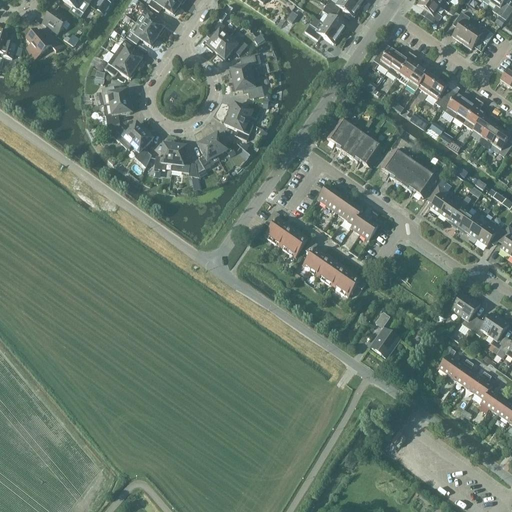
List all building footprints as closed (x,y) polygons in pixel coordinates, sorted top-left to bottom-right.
[(76,10),(82,2),(79,0),(60,0),(72,8),(69,13),(79,20),(83,15),(76,10)] [(168,0),(152,0),(148,7),(158,14),(162,9),(172,16),(173,16),(174,17),(178,11),(177,10),(179,7),(168,0)] [(357,12),(358,10),(344,0),(340,0),(336,7),(330,2),(326,8),(336,15),(340,10),(352,18),(354,19),(358,13),(357,12)] [(344,0),(358,10),(360,8),(361,9),(365,2),(364,1),(363,0),(344,0)] [(436,14),(440,8),(427,0),(421,0),(417,7),(428,14),(421,23),(430,29),(433,25),(436,27),(442,18),(436,14)] [(452,0),(427,0),(440,8),(444,3),(448,6),(452,0)] [(491,0),(490,3),(496,7),(492,13),(499,18),(505,22),(507,20),(511,12),(511,9),(508,7),(503,4),(505,0),(491,0)] [(333,20),(336,15),(326,8),(322,13),(328,17),(323,26),(339,37),(340,35),(342,36),(346,30),(345,29),(345,28),(333,20)] [(136,24),(141,28),(157,39),(158,36),(160,38),(164,31),(163,30),(153,22),(156,17),(146,10),(136,24)] [(42,25),(58,36),(67,22),(52,11),(42,25)] [(461,45),(472,29),(466,24),(469,20),(461,14),(454,24),(459,28),(452,38),(461,45)] [(286,21),(291,24),(295,19),(289,16),(286,21)] [(499,18),(494,24),(496,25),(499,28),(501,29),(502,28),(505,22),(499,18)] [(309,26),(304,33),(317,42),(321,38),(333,46),(335,47),(339,40),(338,39),(339,37),(323,26),(316,21),(312,28),(309,26)] [(232,35),(224,28),(219,24),(210,33),(215,37),(207,47),(206,49),(212,54),(213,52),(215,54),(228,40),(232,35)] [(155,41),(157,39),(141,28),(138,33),(132,30),(126,39),(136,46),(140,41),(150,48),(151,48),(152,49),(156,43),(155,41)] [(472,29),(461,45),(471,51),(478,41),(483,44),(486,46),(493,36),(490,34),(481,28),(478,33),(472,29)] [(49,38),(45,42),(36,31),(26,41),(30,46),(26,50),(31,60),(39,56),(39,57),(50,48),(55,54),(63,47),(49,38)] [(0,54),(4,56),(3,59),(12,61),(13,56),(20,58),(22,50),(15,48),(16,46),(8,45),(10,37),(0,33),(0,54)] [(72,37),(67,45),(73,49),(79,41),(72,37)] [(261,38),(254,42),(257,47),(264,43),(261,38)] [(245,46),(240,42),(237,39),(233,44),(228,40),(215,54),(218,56),(217,58),(223,63),(224,61),(224,62),(232,52),(237,56),(245,46)] [(131,54),(134,49),(124,42),(114,56),(135,71),(136,68),(138,69),(142,63),(141,62),(131,54)] [(388,73),(399,56),(390,49),(385,56),(380,53),(373,63),(370,68),(375,72),(379,67),(388,73)] [(410,60),(414,55),(413,54),(411,52),(408,56),(405,60),(399,56),(388,73),(387,74),(396,81),(399,77),(409,63),(410,60)] [(133,73),(135,71),(114,56),(104,71),(114,78),(118,73),(128,80),(130,81),(134,74),(133,73)] [(233,83),(259,77),(257,65),(255,58),(255,56),(240,60),(241,66),(236,67),(237,70),(230,72),(231,73),(229,73),(231,80),(232,80),(233,83)] [(408,83),(418,69),(409,63),(399,77),(408,83)] [(415,94),(428,76),(429,73),(433,68),(429,65),(424,73),(418,69),(408,83),(409,84),(406,88),(415,94)] [(511,86),(511,66),(510,70),(500,84),(509,91),(511,86)] [(427,96),(437,82),(428,76),(415,94),(418,90),(427,96)] [(236,94),(242,93),(243,97),(248,96),(249,102),(264,99),(259,77),(233,83),(234,86),(232,86),(234,94),(235,94),(236,94)] [(185,78),(179,89),(190,95),(196,85),(185,78)] [(451,93),(446,89),(447,89),(437,82),(427,96),(428,97),(425,102),(433,108),(435,106),(440,109),(451,93)] [(367,85),(364,90),(372,95),(377,88),(371,84),(369,87),(367,85)] [(127,93),(127,92),(114,94),(113,88),(101,90),(102,97),(103,107),(128,103),(128,100),(130,100),(128,93),(127,93)] [(456,95),(456,96),(451,93),(440,109),(439,110),(453,120),(466,102),(456,95)] [(476,109),(463,127),(472,133),(475,129),(482,119),(485,115),(479,111),(485,103),(481,101),(477,106),(476,109)] [(463,127),(476,109),(466,102),(453,120),(463,127)] [(130,114),(132,114),(131,106),(129,106),(128,103),(103,107),(104,118),(101,119),(104,136),(108,134),(119,127),(118,117),(130,115),(130,114)] [(250,118),(256,121),(260,111),(248,106),(246,111),(234,106),(234,107),(233,106),(229,113),(231,114),(230,117),(247,124),(250,118)] [(444,126),(448,118),(442,115),(438,122),(444,126)] [(253,127),(247,124),(230,117),(229,119),(227,119),(224,126),(225,126),(225,127),(237,132),(234,138),(246,143),(253,127)] [(495,128),(501,120),(497,118),(493,123),(491,126),(482,140),(491,146),(501,132),(495,128)] [(491,126),(482,119),(475,129),(472,133),(482,140),(491,126)] [(417,127),(423,130),(426,125),(421,122),(417,127)] [(338,148),(351,129),(342,123),(329,142),(338,148)] [(435,124),(430,130),(440,137),(445,131),(435,124)] [(131,147),(144,133),(142,131),(143,130),(137,125),(136,126),(136,125),(127,134),(119,127),(108,134),(118,144),(127,152),(132,147),(131,147)] [(346,157),(361,136),(351,129),(338,148),(341,150),(340,153),(346,157)] [(263,140),(267,135),(262,132),(259,137),(263,140)] [(511,139),(501,132),(491,146),(500,153),(498,155),(504,159),(506,156),(511,146),(511,139)] [(131,147),(132,147),(139,154),(134,159),(145,170),(151,158),(143,150),(152,141),(153,139),(147,134),(146,135),(144,133),(131,147)] [(443,134),(440,140),(448,145),(452,140),(443,134)] [(235,155),(229,144),(223,147),(217,136),(216,135),(209,138),(210,140),(207,141),(216,158),(217,158),(226,153),(229,158),(235,155)] [(372,143),(361,136),(346,157),(351,161),(353,159),(358,162),(372,143)] [(204,158),(195,163),(198,168),(201,166),(205,172),(210,169),(210,168),(220,162),(217,158),(216,158),(207,141),(205,143),(204,141),(197,145),(198,147),(197,147),(204,158)] [(382,150),(372,143),(358,162),(369,170),(382,150)] [(172,167),(174,148),(171,148),(171,146),(164,145),(164,147),(163,146),(161,159),(155,158),(154,171),(165,172),(166,166),(172,167)] [(172,167),(171,173),(188,175),(188,178),(198,180),(195,167),(189,166),(190,163),(184,162),(186,149),(185,149),(185,147),(177,146),(177,148),(174,148),(172,167)] [(463,164),(466,157),(452,152),(449,158),(463,164)] [(391,178),(405,159),(396,153),(383,172),(391,178)] [(400,187),(415,166),(405,159),(391,178),(395,180),(393,183),(400,187)] [(425,173),(415,166),(400,187),(406,191),(408,189),(412,192),(425,173)] [(464,179),(468,174),(461,170),(458,174),(464,179)] [(436,180),(425,173),(412,192),(422,200),(436,180)] [(478,182),(474,187),(482,193),(486,188),(478,182)] [(439,216),(449,202),(444,199),(447,194),(438,187),(431,197),(436,200),(429,209),(439,216)] [(326,208),(335,195),(326,189),(317,202),(326,208)] [(335,215),(344,201),(335,195),(326,208),(335,215)] [(449,223),(464,200),(460,198),(458,201),(457,201),(454,206),(449,202),(439,216),(449,223)] [(464,200),(449,223),(451,225),(450,226),(457,231),(468,215),(463,212),(466,207),(462,204),(464,201),(464,200)] [(344,221),(353,208),(344,201),(335,215),(344,221)] [(360,218),(362,214),(353,208),(344,221),(352,227),(353,227),(359,217),(360,218)] [(468,215),(457,231),(463,236),(465,234),(467,236),(483,213),(479,210),(473,219),(468,215)] [(486,219),(488,216),(490,212),(487,210),(484,214),(483,213),(467,236),(477,242),(491,222),(486,219)] [(272,243),(285,225),(277,219),(279,217),(273,213),(265,226),(270,229),(264,238),(272,243)] [(368,224),(360,218),(359,217),(353,227),(352,227),(350,230),(359,237),(368,224)] [(504,233),(495,227),(496,226),(491,222),(477,242),(487,249),(492,241),(497,244),(501,239),(504,233)] [(368,224),(359,237),(368,243),(377,230),(368,224)] [(293,230),(288,226),(285,225),(272,243),(280,249),(293,230)] [(509,258),(511,253),(511,231),(508,228),(504,233),(501,239),(505,242),(500,251),(509,258)] [(287,254),(300,235),(293,230),(280,249),(287,254)] [(295,259),(308,240),(300,235),(287,254),(295,259)] [(310,273),(323,254),(315,249),(317,247),(311,243),(305,252),(310,256),(302,268),(310,273)] [(330,259),(326,257),(323,254),(310,273),(317,278),(330,259)] [(388,256),(385,261),(392,265),(395,260),(388,256)] [(338,265),(330,259),(317,278),(325,284),(338,265)] [(333,289),(346,270),(338,265),(325,284),(333,289)] [(353,275),(349,273),(346,270),(333,289),(340,294),(353,275)] [(361,292),(368,282),(363,278),(361,281),(353,275),(340,294),(348,299),(356,288),(361,292)] [(449,302),(442,312),(451,319),(454,314),(459,318),(470,302),(462,296),(455,306),(449,302)] [(478,322),(472,318),(479,308),(470,302),(459,318),(464,321),(461,326),(471,332),(478,322)] [(382,330),(389,320),(383,316),(375,326),(382,330)] [(488,338),(499,322),(490,316),(483,326),(478,322),(471,332),(480,339),(483,334),(488,338)] [(508,328),(499,322),(488,338),(493,341),(490,346),(499,352),(506,342),(501,338),(508,328)] [(386,360),(399,342),(384,331),(371,349),(386,360)] [(511,345),(506,342),(499,352),(500,352),(511,360),(511,345)] [(456,364),(448,359),(450,356),(453,358),(456,354),(448,348),(442,356),(446,359),(438,371),(447,377),(456,364)] [(485,358),(482,362),(489,367),(492,363),(485,358)] [(456,383),(465,370),(456,364),(447,377),(456,383)] [(465,390),(474,376),(465,370),(456,383),(465,390)] [(474,396),(483,383),(474,376),(465,390),(474,396)] [(489,392),(490,392),(492,389),(483,383),(474,396),(482,402),(483,402),(489,392)] [(498,398),(490,392),(489,392),(483,402),(482,402),(480,405),(489,411),(498,398)] [(498,418),(507,404),(498,398),(489,411),(498,418)] [(507,424),(511,416),(511,407),(507,404),(498,418),(507,424)] [(390,447),(399,437),(395,433),(386,444),(390,447)] [(400,455),(407,443),(402,440),(395,452),(400,455)]
